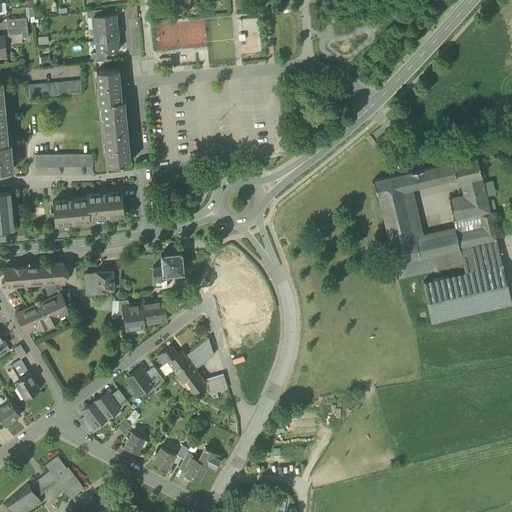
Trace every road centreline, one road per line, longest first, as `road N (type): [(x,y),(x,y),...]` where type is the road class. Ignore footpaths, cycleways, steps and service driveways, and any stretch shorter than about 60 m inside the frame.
road 1 (residential): [(68,408),(203,304),(213,311),(244,412),(261,418)]
road 2 (residential): [(310,69),(134,83),(142,176)]
road 3 (residential): [(261,418),(284,362),(289,321),(285,285),(249,222)]
road 4 (residential): [(208,509),(96,451),(57,416)]
road 5 (secondary): [(146,237),(0,254)]
road 6 (secondary): [(371,105),(472,0)]
road 7 (secondary): [(259,193),(371,105)]
road 8 (residential): [(142,176),(0,182)]
road 9 (residential): [(68,408),(0,294)]
